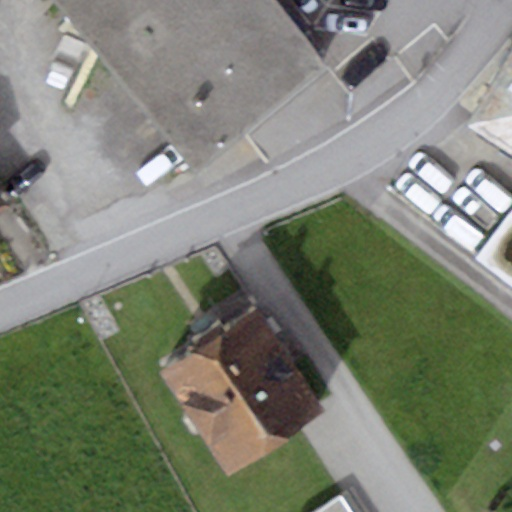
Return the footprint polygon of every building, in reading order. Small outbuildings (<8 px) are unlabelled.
[(323,62),(273,0),(54,0),(198,171),(323,62)] [(511,55),(469,126),(511,152),(511,55)] [(0,210),(8,203),(0,194),(0,210)] [(255,310),(162,370),(229,474),(323,414),(255,310)] [(348,511),(339,499),(319,511),(348,511)]
